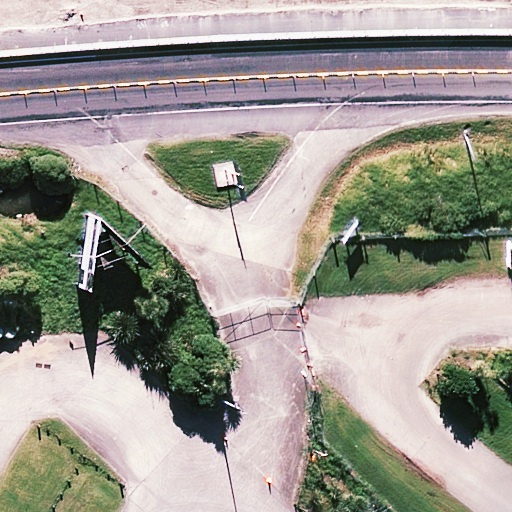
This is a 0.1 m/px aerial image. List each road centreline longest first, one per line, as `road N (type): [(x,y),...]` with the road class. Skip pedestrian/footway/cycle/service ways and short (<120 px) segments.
road 1 (tertiary): [(511,49),(427,47),(0,87)]
road 2 (unknown): [(270,307),(40,84)]
